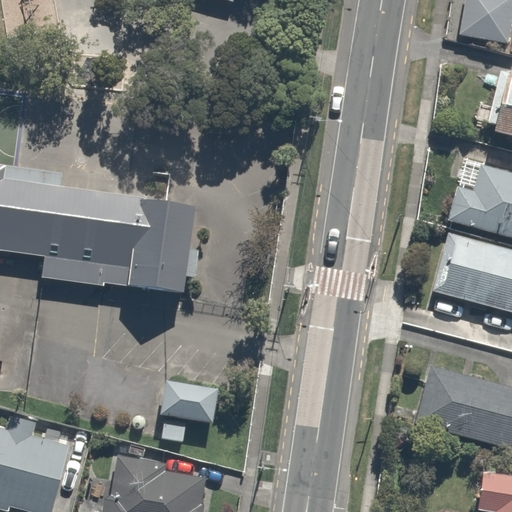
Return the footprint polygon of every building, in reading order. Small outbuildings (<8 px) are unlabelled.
[(502,55),(510,0),(457,0),(451,47),(502,55)] [(511,73),(504,71),(486,134),(510,140),(507,150),(511,151),(511,73)] [(511,168),(491,161),(480,158),(470,190),(450,183),(437,223),(480,237),(483,228),(511,237),(511,168)] [(0,188),(0,258),(49,266),(46,283),(181,303),(194,217),(0,188)] [(511,253),(448,237),(441,235),(426,294),(511,316),(511,253)] [(511,392),(420,369),(405,425),(511,453),(511,392)] [(211,398),(159,390),(154,426),(206,434),(211,398)] [(25,430),(0,422),(0,509),(10,511),(44,511),(61,451),(22,440),(25,430)] [(163,463),(112,454),(100,511),(193,511),(204,459),(165,452),(163,463)] [(511,511),(511,463),(510,463),(506,478),(479,471),(468,511),(511,511)]
